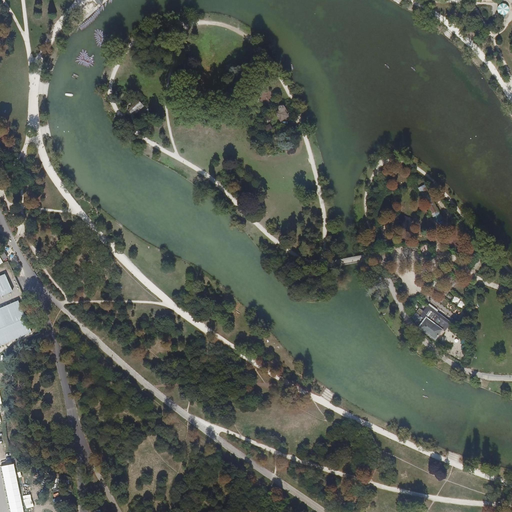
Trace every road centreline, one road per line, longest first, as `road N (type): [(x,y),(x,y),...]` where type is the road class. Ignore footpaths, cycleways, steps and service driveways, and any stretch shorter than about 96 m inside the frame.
road 1 (track): [(511,484),(329,406),(199,326),(78,210),(33,130)]
road 2 (track): [(511,504),(418,495),(198,423)]
road 3 (track): [(415,0),(448,24),(511,100)]
